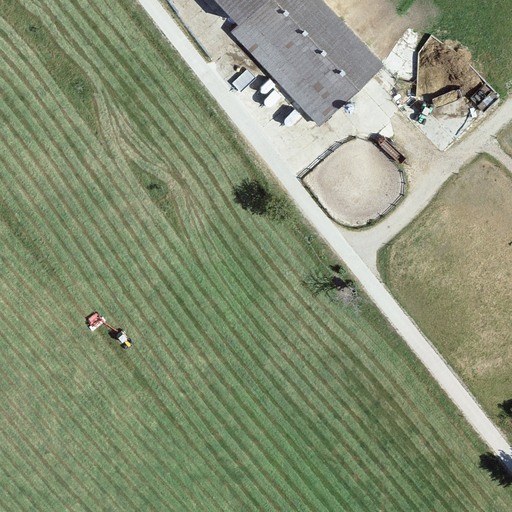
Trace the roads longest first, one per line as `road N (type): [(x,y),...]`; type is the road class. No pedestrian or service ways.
road 1 (residential): [(155,0),(358,260)]
road 2 (unclassified): [(358,260),(511,460)]
road 3 (track): [(511,108),(358,260)]
